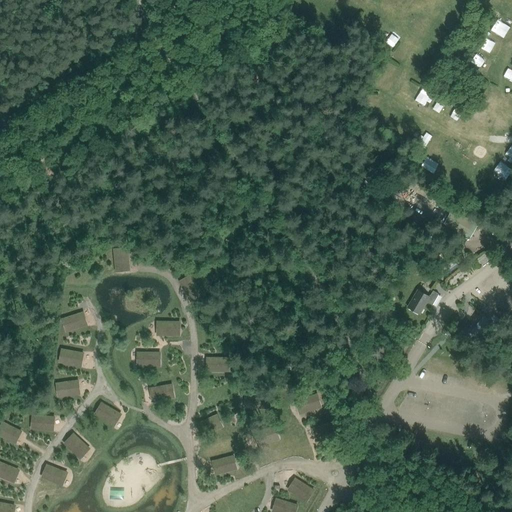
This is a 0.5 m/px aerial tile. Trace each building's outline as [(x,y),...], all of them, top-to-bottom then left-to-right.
[(439,103),(431,116),(440,122),(449,109),(439,103)] [(451,211),(444,224),(470,239),(477,226),(451,211)] [(126,248),(114,250),(116,268),(129,267),(126,248)] [(484,270),(492,266),(487,257),(479,261),(484,270)] [(445,265),(441,267),(446,276),(451,274),(445,265)] [(191,276),(180,282),(189,298),(200,292),(191,276)] [(432,305),(438,294),(433,291),(429,297),(417,290),(407,307),(419,315),(427,302),(432,305)] [(79,314),(62,319),(65,332),(83,326),(79,314)] [(482,340),(493,324),(484,317),(472,333),(482,340)] [(179,323),(160,322),(160,335),(178,335),(179,323)] [(80,353),(62,350),(59,362),(77,366),(80,353)] [(160,353),(141,353),(140,366),(159,366),(160,353)] [(229,372),(229,358),(209,358),(209,372),(229,372)] [(77,394),(76,381),(56,384),(57,397),(77,394)] [(172,384),(153,387),(155,401),(173,397),(172,384)] [(321,406),(317,394),(299,400),(304,412),(321,406)] [(268,395),(249,395),(249,408),(268,408),(268,395)] [(118,413),(102,403),(95,414),(111,424),(118,413)] [(222,427),(217,415),(200,423),(205,434),(222,427)] [(51,418),(33,416),(32,429),(50,431),(51,418)] [(18,431),(2,422),(0,425),(0,436),(12,443),(18,431)] [(337,434),(333,423),(315,429),(319,440),(337,434)] [(279,439),(276,428),(258,433),(261,445),(279,439)] [(87,448),(74,434),(65,443),(77,457),(87,448)] [(234,458),(216,462),(219,474),(237,470),(234,458)] [(14,469),(0,463),(0,476),(9,481),(14,469)] [(64,471),(46,465),(42,477),(59,483),(64,471)] [(313,490),(297,481),(291,492),(306,501),(313,490)] [(294,511),(297,506),(280,500),(276,511),(294,511)] [(9,511),(11,505),(0,503),(0,511),(9,511)]
